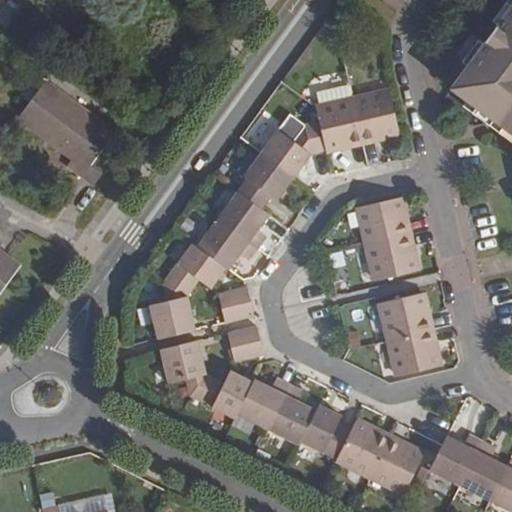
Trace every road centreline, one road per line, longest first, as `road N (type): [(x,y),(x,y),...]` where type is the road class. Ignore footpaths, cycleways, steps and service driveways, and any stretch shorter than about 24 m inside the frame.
road 1 (residential): [(438,172),(343,195),(274,287),(288,343),(390,396),(481,375)]
road 2 (residential): [(107,276),(310,0)]
road 3 (residential): [(88,416),(282,511)]
road 4 (residential): [(438,172),(481,375)]
road 5 (residential): [(432,0),(411,49),(438,172)]
